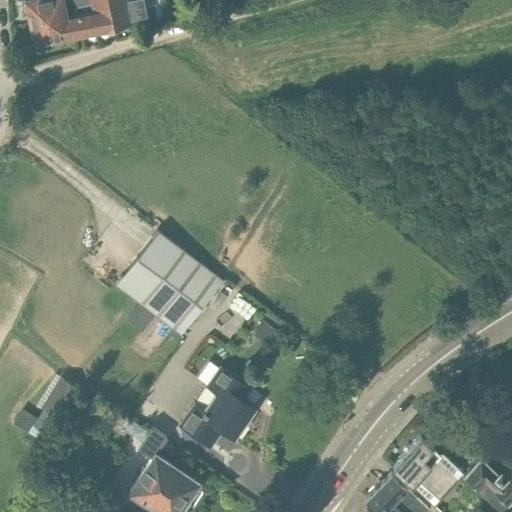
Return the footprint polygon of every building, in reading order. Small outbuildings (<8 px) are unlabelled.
[(74,34),(67,0),(24,0),(25,3),(23,5),(25,11),(27,12),(31,28),(29,31),(30,36),(33,38),(34,43),(74,34)] [(98,29),(92,0),(67,0),(74,34),(98,29)] [(92,0),(98,29),(129,23),(124,0),(92,0)] [(183,335),(224,283),(225,282),(157,229),(115,282),(183,335)] [(242,398),(249,387),(220,366),(206,385),(219,394),(207,410),(194,402),(179,423),(211,445),(222,428),(233,436),(254,407),(242,398)] [(184,502),(198,481),(155,453),(166,436),(150,426),(137,445),(152,455),(129,491),(161,511),(183,511),(186,508),(184,502)] [(463,474),(420,434),(392,465),(436,506),(464,475),(463,474)] [(463,474),(464,475),(479,489),(500,508),(506,502),(507,503),(511,498),(511,467),(505,473),(500,468),(497,471),(480,456),(463,474)] [(427,511),(430,510),(391,471),(365,497),(370,501),(369,501),(379,511),(427,511)] [(379,511),(369,501),(360,511),(379,511)]
